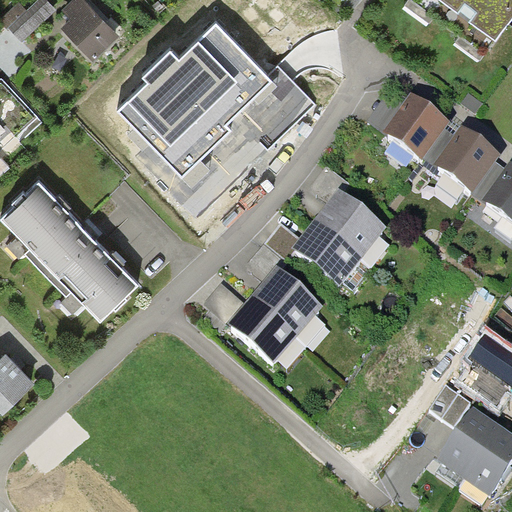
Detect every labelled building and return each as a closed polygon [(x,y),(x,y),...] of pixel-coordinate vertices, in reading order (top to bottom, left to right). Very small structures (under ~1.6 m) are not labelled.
[(20,5),(3,21),(22,41),(56,10),(46,0),(39,0),(26,12),(20,5)] [(119,38),(82,0),(71,0),(61,10),(70,20),(61,29),(94,62),(119,38)] [(511,8),(511,0),(405,0),(479,54),(511,8)] [(149,83),(119,112),(182,177),(231,130),(226,125),(272,80),(217,23),(178,61),(170,52),(144,78),(149,83)] [(15,98),(0,81),(0,110),(1,112),(15,98)] [(43,129),(21,106),(0,126),(22,150),(43,129)] [(411,110),(385,145),(419,170),(445,135),(411,110)] [(463,146),(436,181),(470,206),(496,171),(463,146)] [(511,184),(507,180),(481,216),(511,238),(511,184)] [(37,182),(1,217),(97,315),(133,280),(37,182)] [(336,197),(314,224),(362,262),(383,234),(336,197)] [(314,224),(291,253),(339,290),(362,262),(314,224)] [(251,301),(294,338),(317,311),(274,274),(251,301)] [(251,301),(227,329),(270,366),(294,338),(251,301)] [(511,351),(485,333),(469,357),(475,361),(462,380),(497,404),(510,386),(511,387),(511,351)] [(14,364),(7,356),(4,359),(0,362),(0,416),(2,419),(36,388),(14,364)] [(447,393),(431,416),(453,430),(469,407),(447,393)] [(488,429),(473,419),(437,474),(492,510),(511,479),(511,444),(507,441),(488,429)]
